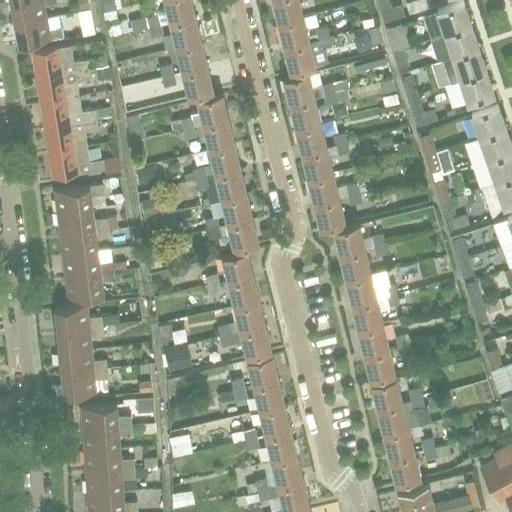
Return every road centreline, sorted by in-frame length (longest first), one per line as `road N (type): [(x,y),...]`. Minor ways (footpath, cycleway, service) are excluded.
road 1 (residential): [(234,0),(292,236),(278,268),(325,466),(354,495),(359,511)]
road 2 (residential): [(33,511),(0,194)]
